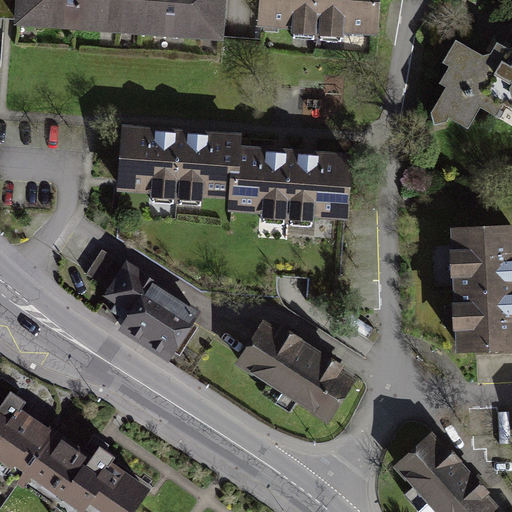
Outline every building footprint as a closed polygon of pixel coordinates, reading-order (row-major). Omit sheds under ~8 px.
[(29,0),(28,23),(126,28),(127,0),(29,0)] [(127,0),(126,28),(223,34),(224,0),(127,0)] [(266,0),(265,31),(372,37),(373,0),(266,0)] [(504,104),(511,107),(511,48),(508,50),(497,44),(491,54),(483,58),(454,41),(442,63),(449,67),(438,85),(445,89),(431,114),(434,125),(447,122),(449,118),(469,129),(481,108),(496,117),(504,104)] [(124,132),(121,189),(231,196),(234,139),(124,132)] [(235,146),(230,207),(343,216),(348,155),(235,146)] [(464,355),(511,352),(511,232),(459,235),(464,355)] [(167,357),(194,315),(124,270),(107,295),(133,312),(122,328),(167,357)] [(237,365),(282,393),(309,350),(264,322),(237,365)] [(309,350),(282,393),(324,419),(351,377),(309,350)] [(0,455),(80,511),(134,511),(149,493),(0,388),(0,455)] [(443,503),(490,473),(464,434),(417,464),(443,503)] [(511,506),(490,473),(443,503),(449,511),(509,511),(511,510),(511,506)]
